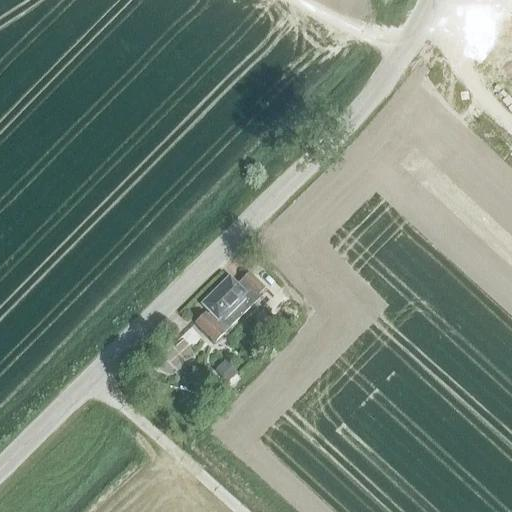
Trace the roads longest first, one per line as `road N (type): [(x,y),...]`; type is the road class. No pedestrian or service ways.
road 1 (tertiary): [(0,468),(353,117),(431,0)]
road 2 (track): [(92,376),(240,511)]
road 3 (track): [(503,0),(500,124),(511,134)]
